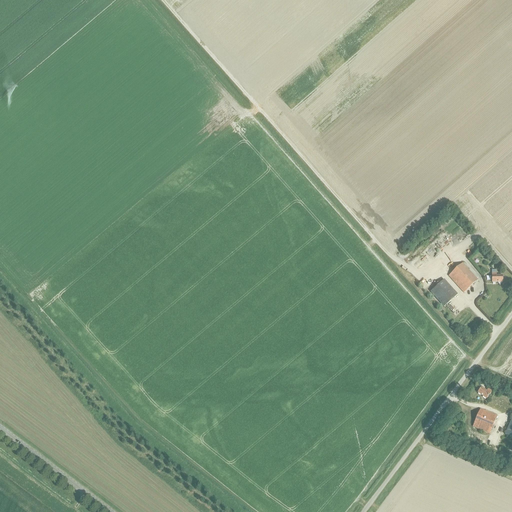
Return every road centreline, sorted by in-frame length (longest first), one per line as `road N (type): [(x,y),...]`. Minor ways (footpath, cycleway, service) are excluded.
road 1 (unclassified): [(363,511),(511,319)]
road 2 (tertiary): [(109,511),(0,429)]
